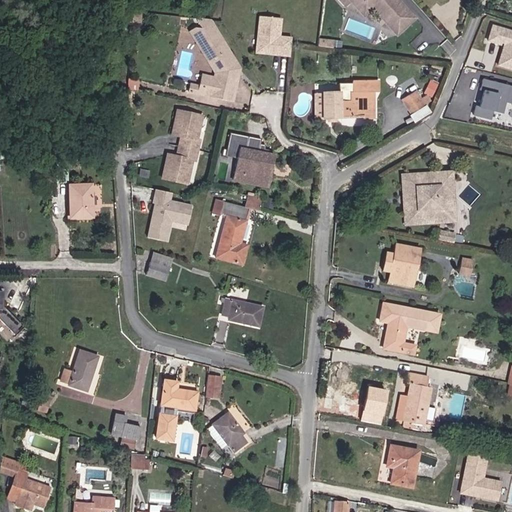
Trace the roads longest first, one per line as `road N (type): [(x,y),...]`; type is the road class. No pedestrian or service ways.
road 1 (residential): [(309,381),(332,186),(431,123),(461,55)]
road 2 (residential): [(309,381),(154,340),(139,329),(129,301),(124,154)]
road 3 (unknown): [(306,430),(428,437),(444,448),(439,465)]
road 4 (residential): [(301,511),(309,381)]
